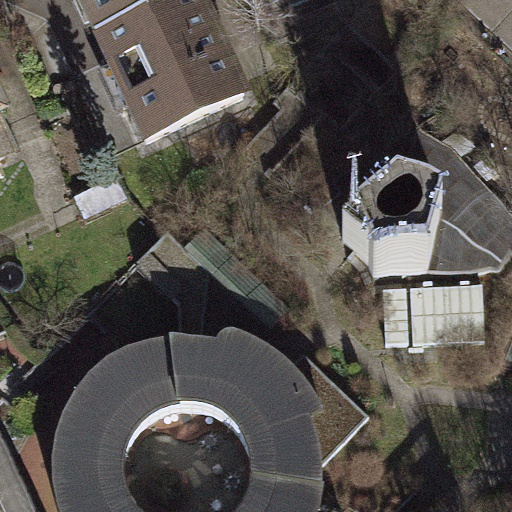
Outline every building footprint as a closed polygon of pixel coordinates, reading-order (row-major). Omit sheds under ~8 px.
[(77,0),(96,40),(181,0),(77,0)] [(196,0),(181,0),(96,40),(145,143),(242,97),(196,0)] [(282,0),(286,9),(306,0),(282,0)] [(511,218),(416,129),(393,200),(441,229),(428,277),(480,274),(503,271),(511,259),(511,218)] [(357,232),(377,279),(428,277),(441,229),(393,200),(357,232)] [(43,471),(45,503),(47,511),(306,511),(307,510),(311,483),(311,471),(361,417),(316,374),(299,389),(281,371),(269,361),(247,346),(230,336),(221,333),(208,344),(168,342),(169,301),(129,269),(80,312),(117,360),(104,367),(76,387),(59,411),(47,440),(43,471)] [(428,277),(377,279),(381,346),(484,340),(480,274),(428,277)]
